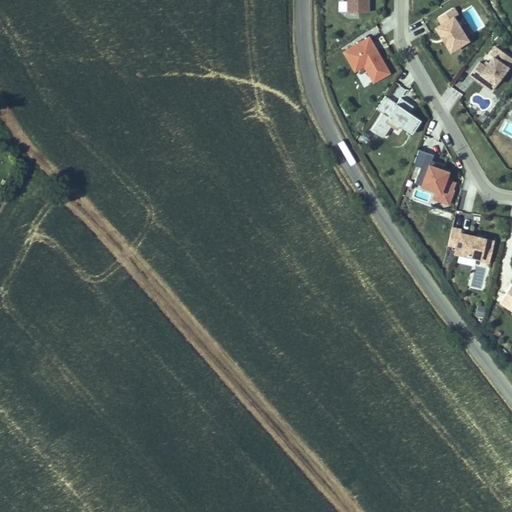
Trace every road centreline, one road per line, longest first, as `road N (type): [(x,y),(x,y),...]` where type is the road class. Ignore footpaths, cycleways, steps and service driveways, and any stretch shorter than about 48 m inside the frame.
road 1 (tertiary): [(300,0),(309,80),(332,133),(511,399)]
road 2 (residential): [(511,192),(484,177),(402,34),(403,0)]
